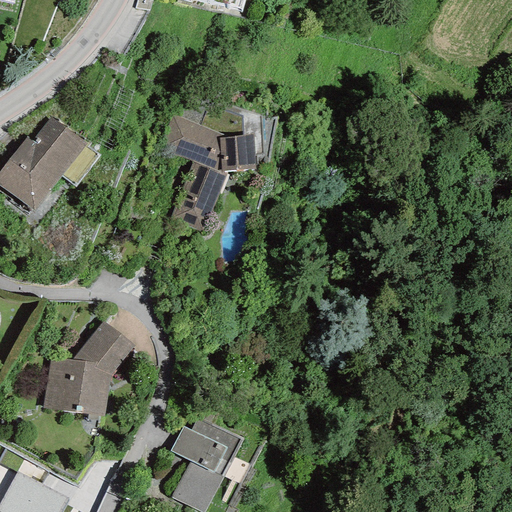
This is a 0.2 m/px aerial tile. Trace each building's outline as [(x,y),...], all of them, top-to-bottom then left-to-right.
[(245,0),(186,0),(239,18),(245,0)] [(47,121),(0,184),(0,192),(38,220),(68,180),(79,188),(100,160),(47,121)] [(225,143),(174,122),(161,153),(196,167),(174,221),(201,232),(224,176),(251,174),(250,142),(225,143)] [(130,353),(104,331),(71,369),(52,366),(44,409),(100,419),(107,381),(130,353)] [(183,433),(169,457),(188,467),(170,501),(189,511),(207,511),(243,448),(198,423),(190,437),(183,433)] [(60,511),(63,507),(16,482),(0,511),(60,511)]
